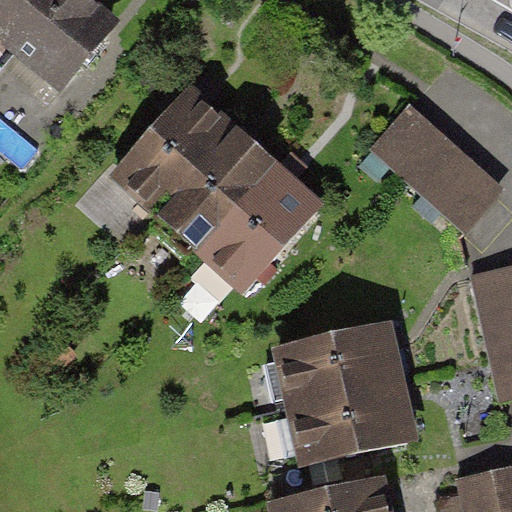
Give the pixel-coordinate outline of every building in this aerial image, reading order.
[(112,27),(79,0),(16,0),(0,20),(0,77),(21,52),(62,86),(112,27)] [(234,136),(190,96),(117,178),(161,217),(234,136)] [(505,191),(413,107),(371,151),(465,235),(498,199),(505,191)] [(276,173),(234,136),(161,217),(203,255),(276,173)] [(289,185),(276,173),(203,255),(248,295),(321,213),(289,185)] [(511,401),(511,269),(475,278),(502,403),(511,401)] [(276,351),(289,411),(407,385),(399,346),(394,324),(276,351)] [(289,411),(302,467),(420,442),(411,400),(407,385),(289,411)] [(511,511),(511,475),(464,486),(470,511),(511,511)] [(269,505),(271,511),(395,511),(392,496),(388,478),(269,505)]
